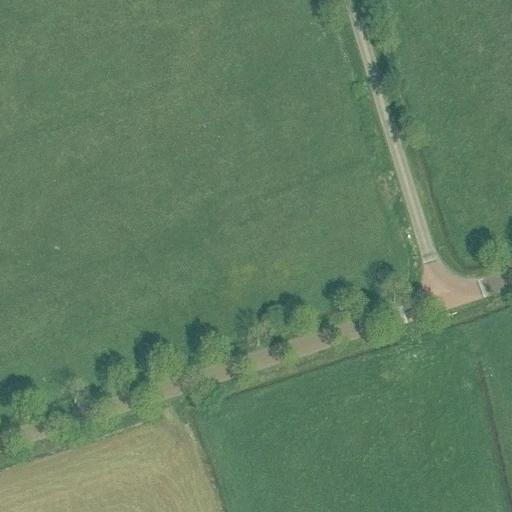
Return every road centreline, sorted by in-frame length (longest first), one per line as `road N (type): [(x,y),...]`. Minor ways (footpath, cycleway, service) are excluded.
road 1 (tertiary): [(0,444),(442,305)]
road 2 (unclassified): [(442,305),(349,0)]
